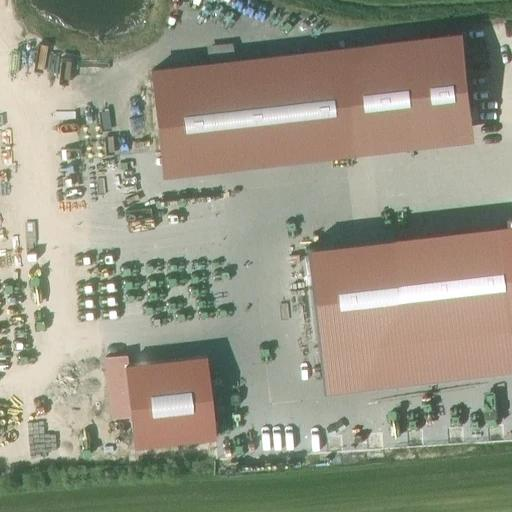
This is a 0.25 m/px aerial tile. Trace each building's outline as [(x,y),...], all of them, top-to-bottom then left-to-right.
[(169,0),(204,15),(210,0),(169,0)] [(464,33),(150,69),(162,178),(477,142),(464,33)] [(511,213),(316,234),(325,323),(511,303),(511,306),(511,213)] [(109,361),(113,445),(196,441),(193,357),(109,361)] [(9,447),(10,459),(91,452),(89,428),(71,429),(69,403),(57,404),(60,433),(71,432),(72,442),(9,447)] [(412,458),(447,457),(446,433),(411,434),(412,458)]
